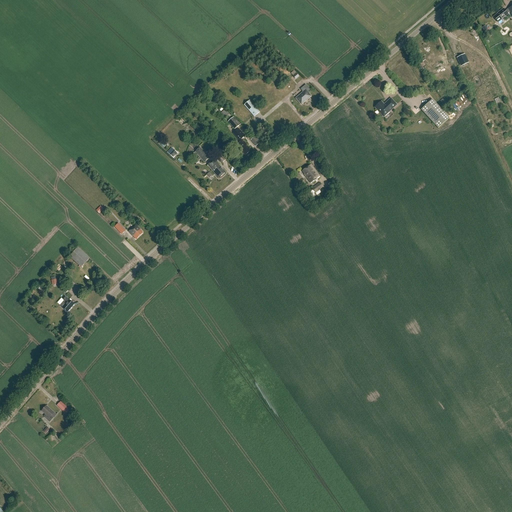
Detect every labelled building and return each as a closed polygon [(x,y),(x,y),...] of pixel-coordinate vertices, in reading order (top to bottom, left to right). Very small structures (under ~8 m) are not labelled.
[(511,6),(508,8),(508,9),(505,11),(503,9),(498,13),(499,14),(493,18),(497,23),(508,15),(508,14),(510,12),(511,16),(511,6)] [(428,57),(435,70),(444,65),(439,57),(438,58),(435,53),(428,57)] [(469,63),(465,54),(456,58),(460,67),(469,63)] [(447,68),(435,74),(440,83),(451,76),(447,68)] [(310,89),(305,84),(300,89),(302,92),(295,98),(301,104),(311,95),(307,91),(310,89)] [(398,105),(392,98),(387,103),(387,104),(386,105),(382,101),(377,106),(377,108),(385,117),(398,105)] [(451,118),(434,99),(422,109),(439,128),(451,118)] [(260,112),(249,100),(244,106),(254,117),(260,112)] [(240,125),(234,117),(228,122),(234,130),(240,125)] [(244,137),(238,130),(233,134),(240,142),(236,146),(245,156),(251,151),(242,141),(241,140),(244,137)] [(210,158),(200,147),(195,152),(204,163),(210,158)] [(174,150),(170,155),(174,159),(178,154),(174,150)] [(225,160),(219,153),(216,155),(223,163),(225,160)] [(220,164),(215,159),(208,165),(220,178),(226,172),(219,164),(220,164)] [(321,176),(312,165),(303,171),(305,173),(304,174),(311,183),(321,176)] [(323,187),(320,182),(311,188),(312,190),(308,193),(311,197),(314,195),(313,193),(314,192),(315,193),(323,187)] [(125,231),(118,223),(114,227),(121,235),(125,231)] [(143,233),(136,225),(129,232),(136,239),(143,233)] [(89,259),(78,247),(69,256),(81,267),(89,259)] [(75,304),(66,297),(59,305),(63,307),(68,312),(75,304)] [(73,414),(61,402),(57,405),(69,417),(73,414)] [(56,415),(47,406),(42,411),(46,414),(44,417),(50,422),(56,415)]
